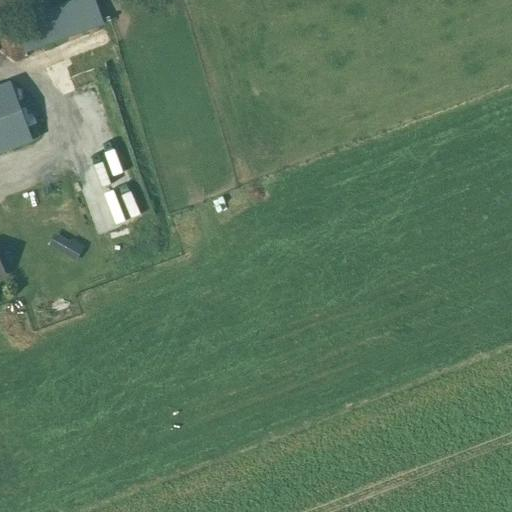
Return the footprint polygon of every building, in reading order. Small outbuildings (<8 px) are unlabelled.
[(23,27),(30,52),(61,44),(55,19),(23,27)] [(0,149),(26,140),(5,85),(0,86),(0,149)] [(143,216),(134,178),(112,184),(122,222),(143,216)] [(107,195),(92,196),(96,230),(111,228),(107,195)] [(53,246),(84,258),(89,243),(59,232),(53,246)]
